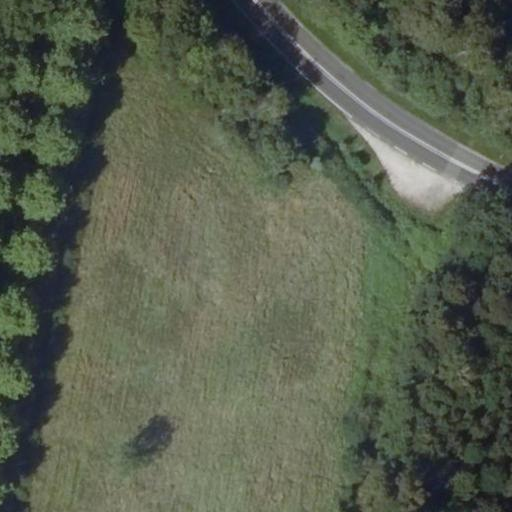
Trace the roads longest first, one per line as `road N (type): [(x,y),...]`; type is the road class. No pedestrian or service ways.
road 1 (track): [(362,511),(412,269),(470,169)]
road 2 (unclassified): [(483,176),(340,87),(257,0)]
road 3 (track): [(0,193),(37,0)]
